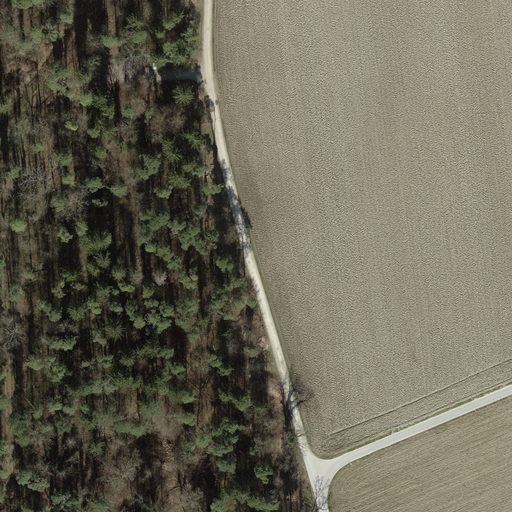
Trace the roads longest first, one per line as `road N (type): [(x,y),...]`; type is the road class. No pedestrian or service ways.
road 1 (track): [(11,511),(8,223),(28,111),(109,84),(211,76)]
road 2 (track): [(205,0),(219,137),(313,472)]
road 3 (track): [(511,389),(313,472)]
